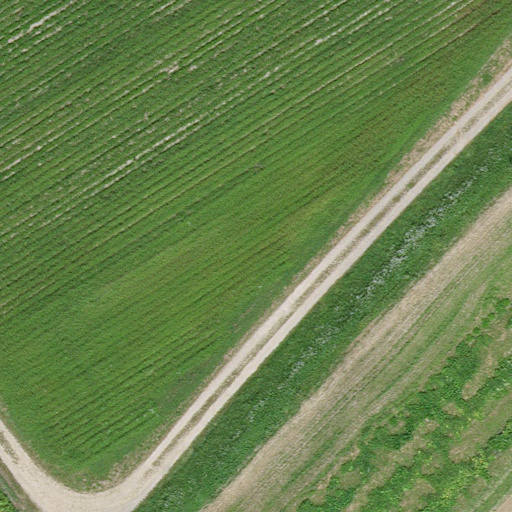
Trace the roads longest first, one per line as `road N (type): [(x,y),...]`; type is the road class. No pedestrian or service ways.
road 1 (track): [(114,505),(511,61)]
road 2 (unclassified): [(0,381),(114,505)]
